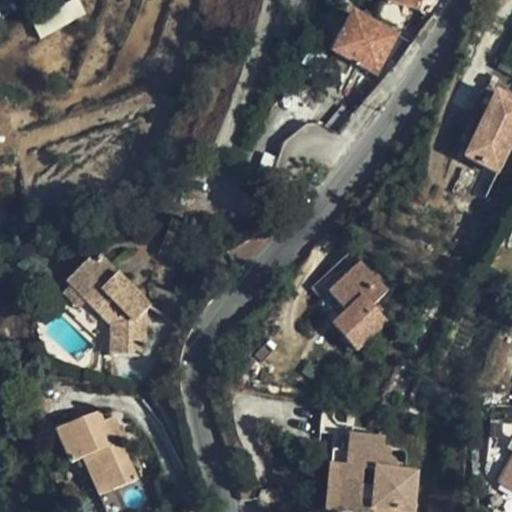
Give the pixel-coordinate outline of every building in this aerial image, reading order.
[(41,35),(86,13),(79,0),(78,0),(35,22),(41,35)] [(388,0),(387,4),(418,12),(420,0),(388,0)] [(376,77),(396,37),(359,18),(338,56),(376,77)] [(511,103),(510,102),(496,95),(480,127),(465,159),(497,175),(511,144),(511,103)] [(80,268),(65,287),(82,301),(113,326),(114,352),(141,352),(141,336),(144,336),(143,312),(151,305),(94,259),(85,272),(80,268)] [(376,306),(392,288),(359,259),(328,293),(346,309),(331,326),(360,352),(390,318),(376,306)] [(82,301),(65,287),(57,297),(74,310),(82,301)] [(126,475),(109,438),(113,436),(103,411),(90,416),(87,408),(47,425),(62,459),(73,454),(90,491),(126,475)] [(341,411),(313,408),(311,434),(336,437),(339,436),(341,411)] [(391,463),(391,462),(391,461),(390,459),(388,458),(386,457),(384,457),(382,456),(383,449),(375,448),(376,440),(342,437),(341,454),(347,454),(345,467),(339,467),(331,466),(330,484),(337,484),(334,511),(389,511),(390,511),(406,511),(409,471),(398,470),(391,470),(391,469),(392,467),(392,466),(392,464),(391,463)] [(511,494),(511,461),(499,489),(511,494)] [(321,511),(334,511),(337,484),(330,484),(331,466),(325,466),(321,511)]
